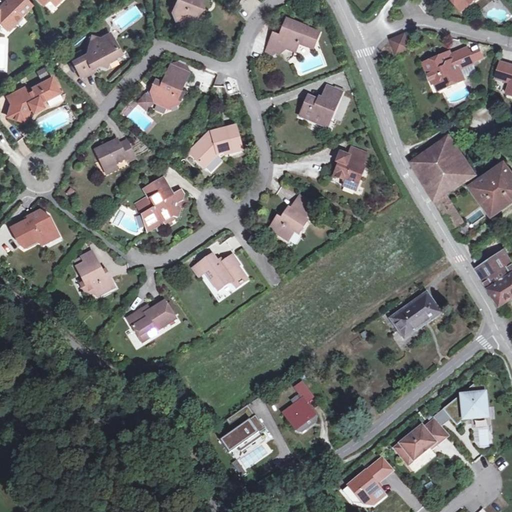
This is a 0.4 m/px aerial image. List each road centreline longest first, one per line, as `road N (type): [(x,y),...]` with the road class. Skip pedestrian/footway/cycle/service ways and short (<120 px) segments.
road 1 (tertiary): [(499,331),(348,447),(223,511)]
road 2 (residential): [(352,44),(397,164),(499,331)]
road 3 (tertiary): [(0,287),(191,453),(208,511)]
road 4 (residential): [(238,71),(264,159),(257,195),(166,261),(143,266)]
road 5 (residential): [(238,71),(162,47),(38,174)]
road 6 (residential): [(378,28),(419,21),(511,39)]
